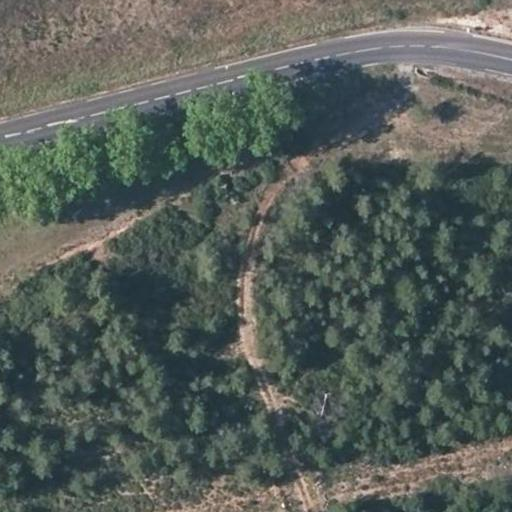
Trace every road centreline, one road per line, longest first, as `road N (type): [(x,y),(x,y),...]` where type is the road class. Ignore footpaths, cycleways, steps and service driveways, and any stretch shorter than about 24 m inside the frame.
road 1 (track): [(434,46),(398,103),(276,172),(254,226),(240,308),(310,511)]
road 2 (tertiary): [(0,143),(341,53),(407,44),(511,59)]
